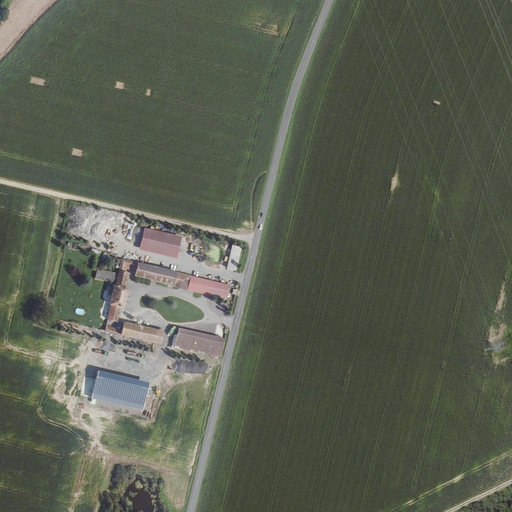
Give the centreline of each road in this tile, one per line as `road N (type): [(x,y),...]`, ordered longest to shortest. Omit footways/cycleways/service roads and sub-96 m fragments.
road 1 (tertiary): [(189,511),(255,242)]
road 2 (unclassified): [(0,181),(255,242)]
road 3 (tertiary): [(255,242),(288,109),(329,0)]
